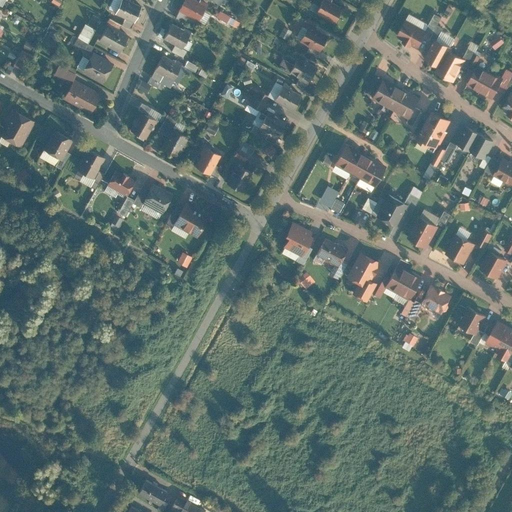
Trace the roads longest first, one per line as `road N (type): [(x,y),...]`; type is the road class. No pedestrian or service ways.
road 1 (residential): [(260,219),(100,511)]
road 2 (residential): [(511,306),(273,198)]
road 3 (residential): [(363,37),(273,198)]
road 4 (residential): [(363,37),(511,137)]
road 5 (residential): [(105,135),(260,219)]
road 6 (residential): [(105,135),(163,0)]
road 7 (residential): [(0,76),(105,135)]
